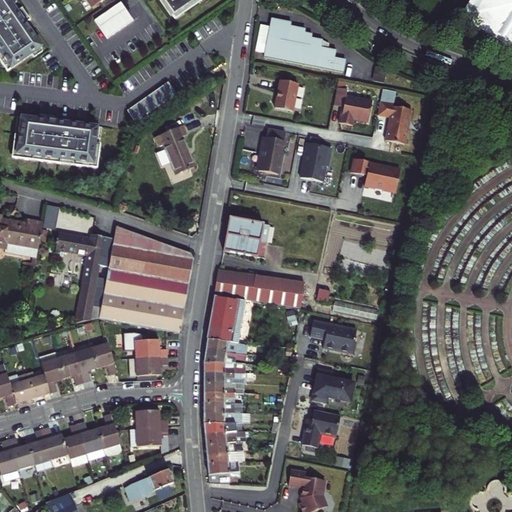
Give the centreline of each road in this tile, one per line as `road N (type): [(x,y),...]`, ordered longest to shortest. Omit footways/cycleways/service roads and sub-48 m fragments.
road 1 (residential): [(247,0),(190,389)]
road 2 (residential): [(196,488),(267,497),(299,365)]
road 3 (residential): [(190,389),(106,393),(0,424)]
road 4 (tertiary): [(393,35),(511,81)]
